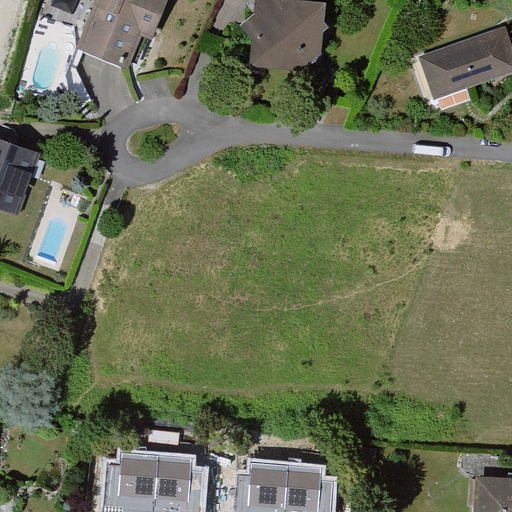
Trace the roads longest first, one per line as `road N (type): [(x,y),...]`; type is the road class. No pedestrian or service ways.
road 1 (residential): [(511,154),(224,135)]
road 2 (residential): [(224,135),(170,110),(131,118),(114,133),(118,162),(136,172),(163,165)]
